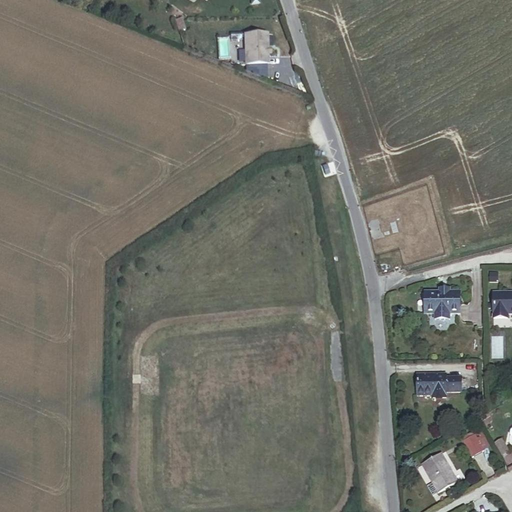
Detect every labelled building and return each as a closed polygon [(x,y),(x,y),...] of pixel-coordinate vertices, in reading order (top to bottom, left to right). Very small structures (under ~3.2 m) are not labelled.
[(184,30),(181,19),(175,21),(179,31),(184,30)] [(265,50),(265,35),(244,35),(244,64),(265,64),(265,56),(269,56),(269,50),(265,50)] [(460,315),(460,294),(450,293),(440,293),(425,293),(425,302),(423,303),(423,305),(425,306),(425,315),(436,315),(436,318),(450,318),(450,315),(460,315)] [(511,294),(494,295),(494,319),(508,319),(508,315),(511,314),(511,294)] [(461,393),(461,378),(446,379),(446,376),(418,376),(418,396),(433,396),(433,398),(446,398),(446,393),(461,393)] [(489,447),(481,433),(464,443),(473,459),(485,452),(484,450),(489,447)] [(510,452),(503,440),(495,444),(503,456),(510,452)] [(440,490),(458,480),(440,450),(423,461),(440,490)]
